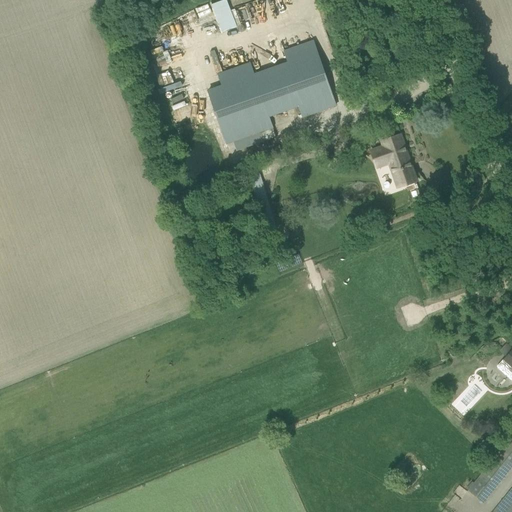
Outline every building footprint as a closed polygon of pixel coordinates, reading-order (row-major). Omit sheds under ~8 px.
[(209,90),(207,91),(226,144),(233,142),(254,134),(272,128),(268,116),(298,106),(302,117),(335,106),(313,42),(303,45),(286,51),(289,60),(253,73),(250,63),(219,73),(223,85),(209,90)] [(156,74),(179,68),(178,63),(154,69),(156,74)] [(342,134),(339,134),(339,141),(343,141),(343,146),(356,146),(355,135),(342,135),(342,134)] [(381,141),(384,148),(371,152),(376,167),(390,161),(397,180),(396,180),(398,188),(416,181),(400,135),(381,141)] [(511,351),(503,361),(502,360),(496,367),(511,382),(511,351)] [(487,436),(480,444),(490,453),(497,445),(487,436)] [(493,491),(511,466),(511,439),(510,438),(477,478),(467,490),(483,504),(493,491)] [(511,511),(511,488),(493,511),(511,511)]
